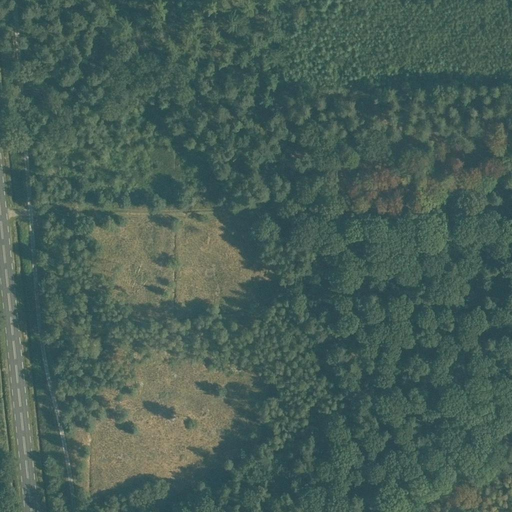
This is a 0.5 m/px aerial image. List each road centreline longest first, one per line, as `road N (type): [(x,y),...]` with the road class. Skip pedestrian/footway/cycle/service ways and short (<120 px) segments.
road 1 (track): [(511,211),(0,210)]
road 2 (primary): [(32,511),(0,214)]
